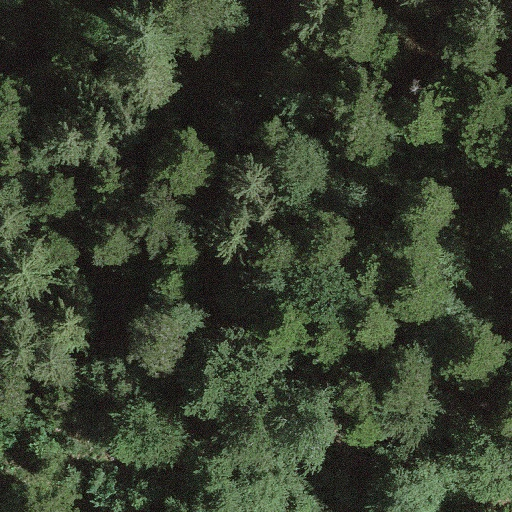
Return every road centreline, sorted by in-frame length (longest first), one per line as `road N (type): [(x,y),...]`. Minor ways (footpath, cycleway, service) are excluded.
road 1 (track): [(254,0),(199,161),(198,285),(240,351),(301,364),(385,349),(460,235),(511,123)]
road 2 (primary): [(0,448),(511,175)]
